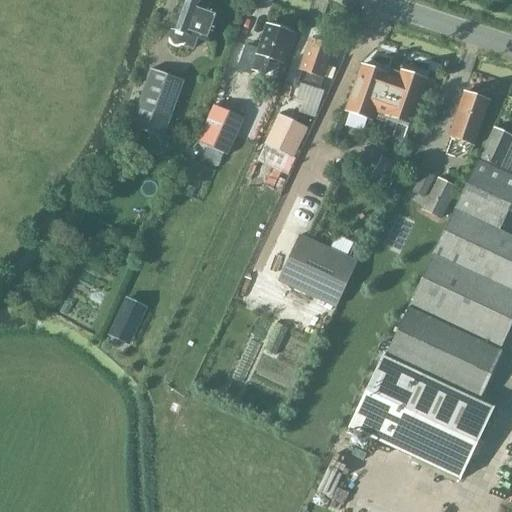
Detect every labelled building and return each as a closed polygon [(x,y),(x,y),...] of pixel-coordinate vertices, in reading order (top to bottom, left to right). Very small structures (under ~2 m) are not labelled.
[(193,48),(197,39),(208,43),(219,12),(199,4),(200,1),(198,0),(180,0),(167,39),(193,48)] [(245,47),(237,70),(247,73),(250,75),(263,79),(275,83),(282,63),(292,35),(289,34),(290,29),(279,25),(277,29),(267,26),(258,52),(255,51),(245,47)] [(302,72),(298,83),(300,84),(320,91),(335,49),(309,40),(299,71),(302,72)] [(361,66),(346,112),(350,113),(372,121),(376,107),(388,111),(386,116),(389,117),(383,134),(402,140),(403,140),(405,140),(410,125),(411,125),(427,81),(401,72),(398,81),(387,77),(388,75),(361,66)] [(128,125),(144,131),(161,137),(180,82),(147,71),(128,125)] [(448,138),(472,146),(486,102),(462,95),(448,138)] [(244,119),(214,106),(198,142),(228,155),(244,119)] [(295,159),(309,129),(279,116),(266,145),(295,159)] [(511,139),(492,131),(479,161),(499,169),(511,139)] [(257,162),(289,177),(297,160),(296,159),(295,159),(266,145),(257,162)] [(180,172),(191,174),(196,154),(185,151),(180,172)] [(475,402),(511,323),(511,239),(498,233),(511,202),(511,179),(475,162),(350,431),(460,482),(493,411),(475,402)] [(395,175),(377,167),(368,185),(386,194),(395,175)] [(421,171),(411,192),(423,198),(434,176),(421,171)] [(458,186),(452,183),(451,186),(438,179),(423,211),(442,220),(458,186)] [(278,282),(336,309),(357,263),(299,236),(278,282)] [(92,307),(98,285),(72,278),(66,300),(92,307)] [(126,300),(110,336),(128,344),(145,309),(126,300)]
